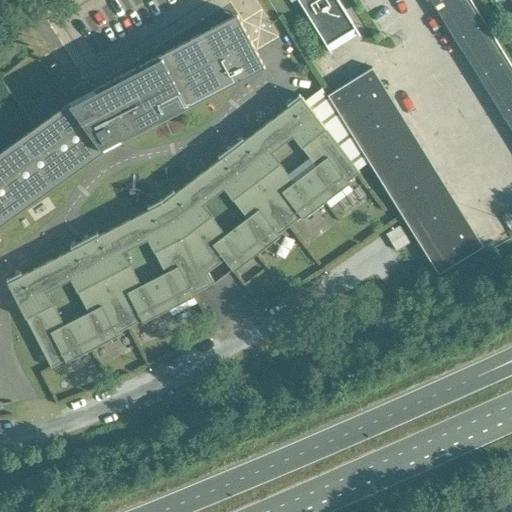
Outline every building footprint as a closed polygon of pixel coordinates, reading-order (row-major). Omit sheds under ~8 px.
[(339,0),(298,0),(331,53),(332,52),(329,47),(356,30),(359,36),(361,35),(339,0)] [(426,0),(427,1),(428,0),(430,0),(462,50),(463,49),(511,128),(511,66),(471,0),(426,0)] [(0,225),(105,150),(102,146),(120,136),(123,141),(227,86),(225,82),(235,76),(238,81),(265,67),(237,14),(210,28),(212,32),(202,38),(199,34),(95,88),(98,92),(91,96),(87,89),(76,95),(80,102),(74,105),(70,101),(0,151),(0,225)] [(438,274),(484,246),(373,67),(327,95),(438,274)] [(209,272),(224,260),(234,272),(281,236),(279,234),(301,217),(303,219),(349,184),(348,182),(360,172),(302,96),(302,97),(299,94),(287,103),(289,106),(244,140),(242,137),(218,156),(220,158),(175,193),(173,190),(161,199),(147,206),(149,209),(99,235),(98,232),(71,246),(72,249),(22,275),(21,271),(7,279),(8,282),(52,367),(65,360),(66,363),(118,336),(117,333),(142,321),(143,323),(195,296),(194,294),(215,283),(209,272)]
